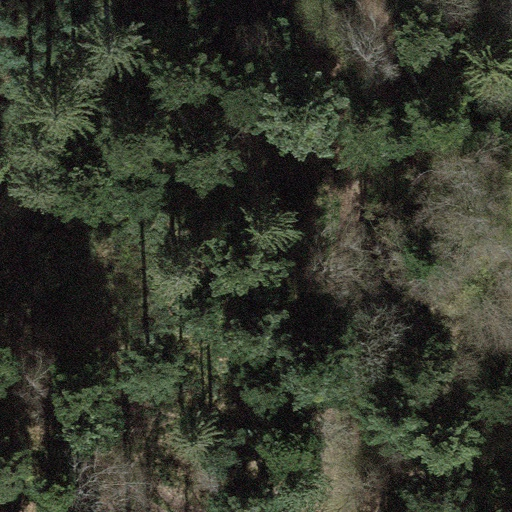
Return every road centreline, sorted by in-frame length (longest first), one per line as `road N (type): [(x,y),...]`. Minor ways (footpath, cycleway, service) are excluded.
road 1 (track): [(382,0),(382,73),(322,477),(295,511)]
road 2 (track): [(161,511),(0,319)]
